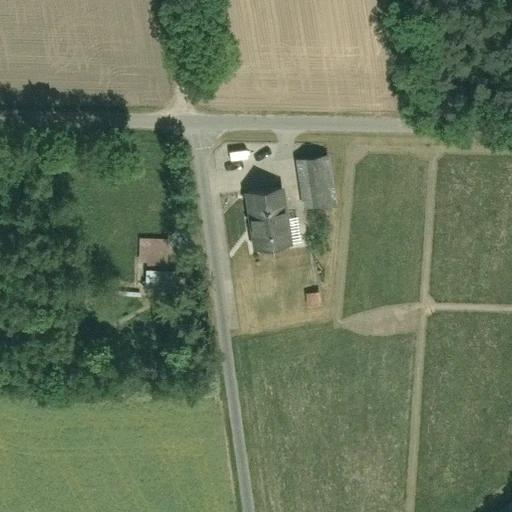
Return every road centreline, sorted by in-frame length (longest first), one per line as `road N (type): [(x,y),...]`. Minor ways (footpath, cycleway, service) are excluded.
road 1 (residential): [(246,511),(195,122)]
road 2 (unclassified): [(195,122),(511,128)]
road 3 (unclassified): [(0,118),(195,122)]
road 4 (track): [(184,122),(167,0)]
